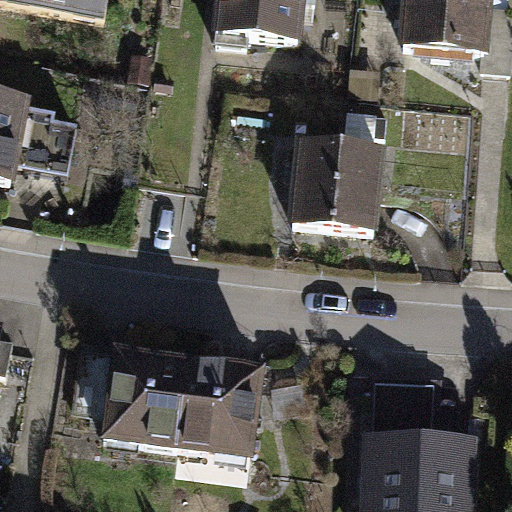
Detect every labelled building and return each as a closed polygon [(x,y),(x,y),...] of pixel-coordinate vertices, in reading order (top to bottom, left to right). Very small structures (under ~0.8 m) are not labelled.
[(0,0),(0,12),(7,14),(108,28),(111,0),(0,0)] [(249,45),(299,49),(303,0),(222,0),(218,52),(248,54),(249,45)] [(406,0),(403,57),(483,61),(486,14),(493,14),(493,0),(406,0)] [(511,77),(511,15),(493,14),(486,14),(483,61),(482,76),(498,77),(511,77)] [(382,84),(353,81),(350,106),(379,109),(382,84)] [(18,153),(32,155),(30,165),(63,172),(74,118),(39,111),(35,132),(23,129),(27,111),(24,110),(27,96),(0,90),(0,189),(10,192),(12,185),(18,153)] [(292,234),(375,240),(381,158),(298,152),(292,234)] [(109,420),(116,361),(83,357),(76,416),(109,420)] [(116,361),(109,420),(105,447),(178,456),(189,370),(116,361)] [(189,370),(178,456),(251,465),(262,379),(189,370)] [(373,449),(429,450),(430,392),(374,391),(373,449)] [(429,450),(373,449),(371,511),(469,511),(471,451),(429,450)]
